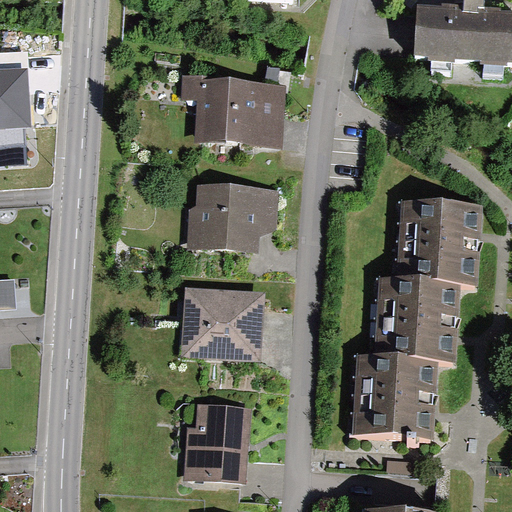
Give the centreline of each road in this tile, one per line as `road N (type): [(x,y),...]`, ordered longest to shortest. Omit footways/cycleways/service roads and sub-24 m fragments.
road 1 (residential): [(295,511),(319,161),(344,0)]
road 2 (secondary): [(79,196),(59,468)]
road 3 (secondary): [(91,0),(79,196)]
